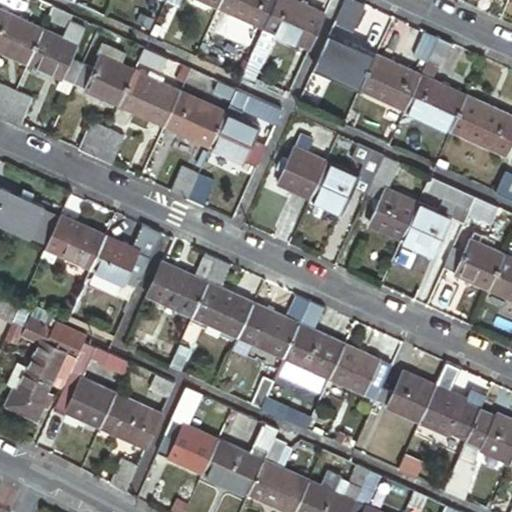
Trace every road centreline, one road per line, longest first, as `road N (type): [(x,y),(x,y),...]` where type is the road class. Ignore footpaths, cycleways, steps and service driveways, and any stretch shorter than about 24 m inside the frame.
road 1 (residential): [(0,140),(511,372)]
road 2 (residential): [(511,53),(393,0)]
road 3 (residential): [(111,511),(0,456)]
